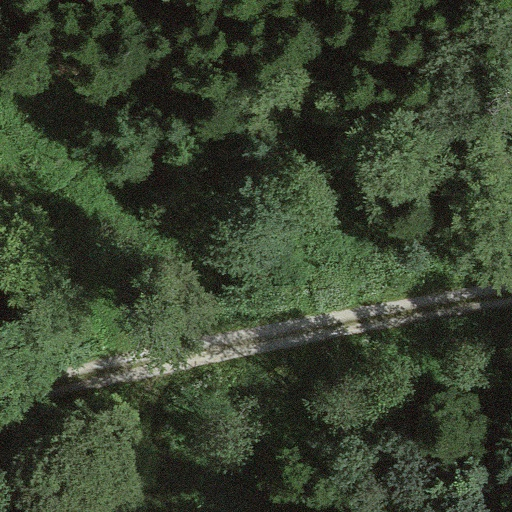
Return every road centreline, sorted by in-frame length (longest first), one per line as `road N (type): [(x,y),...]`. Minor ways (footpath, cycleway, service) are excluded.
road 1 (track): [(125,366),(511,295)]
road 2 (track): [(125,366),(207,511)]
road 3 (track): [(0,398),(125,366)]
